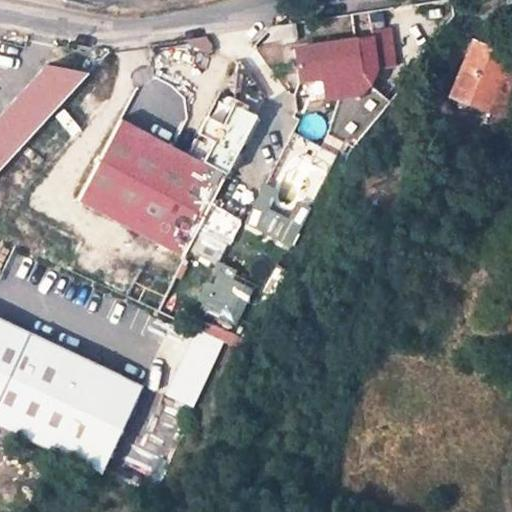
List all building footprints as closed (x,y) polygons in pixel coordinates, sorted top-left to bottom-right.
[(361,72),(357,41),(296,50),(301,81),(361,72)] [(489,113),(511,59),(473,43),(450,98),(489,113)] [(511,59),(489,113),(509,122),(511,115),(511,59)] [(0,163),(78,77),(37,65),(0,106),(0,163)] [(183,258),(226,177),(257,118),(233,105),(202,165),(119,120),(76,201),(183,258)] [(192,317),(214,268),(205,264),(183,313),(192,317)] [(236,341),(260,289),(214,268),(192,317),(190,320),(236,341)] [(0,427),(80,465),(122,375),(0,317),(0,427)] [(193,331),(163,393),(189,405),(219,343),(193,331)] [(102,475),(144,385),(122,375),(80,465),(102,475)]
